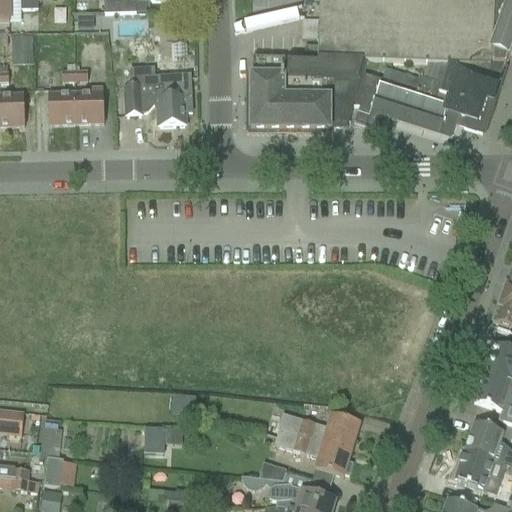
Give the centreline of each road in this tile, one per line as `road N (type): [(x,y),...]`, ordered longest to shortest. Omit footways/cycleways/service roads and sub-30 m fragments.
road 1 (tertiary): [(508,180),(391,511)]
road 2 (residential): [(217,169),(476,167),(508,180)]
road 3 (residential): [(0,173),(217,169)]
road 4 (residential): [(217,169),(213,0)]
